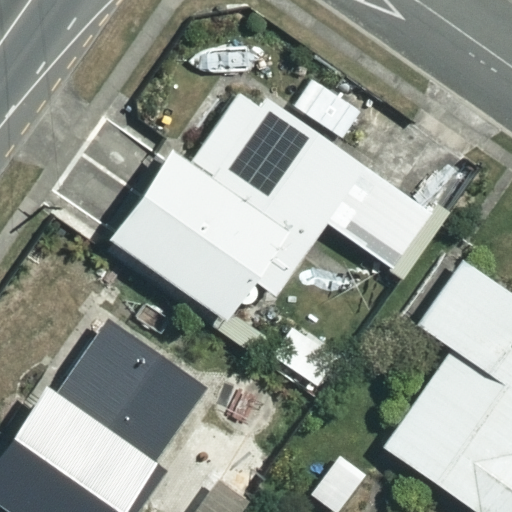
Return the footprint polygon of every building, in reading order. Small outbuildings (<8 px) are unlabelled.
[(285,101),(241,69),(185,147),(160,128),(93,221),(208,304),(220,286),(247,305),(314,212),(394,270),(435,213),(329,136),(352,103),(307,70),(285,101)] [(511,511),(511,291),(449,247),(403,312),(441,339),(372,437),(479,511),(511,511)] [(89,511),(193,366),(104,303),(46,385),(26,371),(0,407),(0,501),(15,511),(89,511)] [(327,511),(361,465),(330,443),(296,491),(325,511),(327,511)] [(228,511),(239,495),(184,463),(162,499),(183,511),(228,511)]
